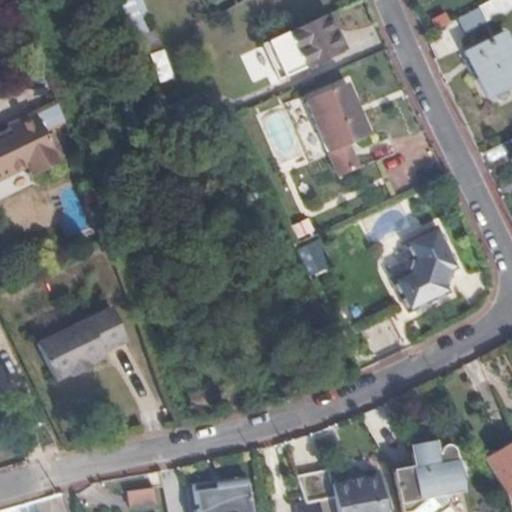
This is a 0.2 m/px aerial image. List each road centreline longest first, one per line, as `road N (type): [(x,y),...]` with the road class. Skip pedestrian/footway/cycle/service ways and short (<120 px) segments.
road 1 (residential): [(0,490),(311,415),(487,334),(511,294)]
road 2 (residential): [(511,279),(385,0)]
